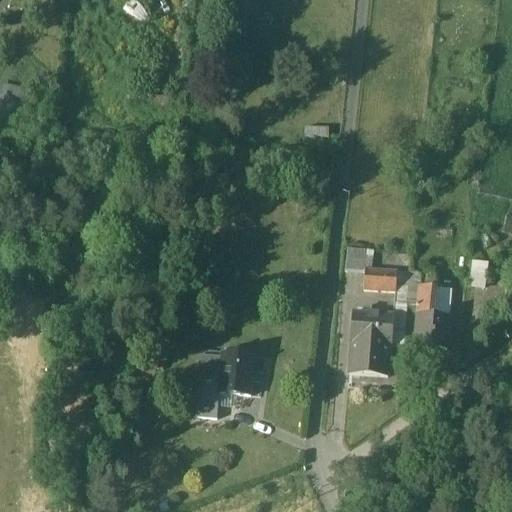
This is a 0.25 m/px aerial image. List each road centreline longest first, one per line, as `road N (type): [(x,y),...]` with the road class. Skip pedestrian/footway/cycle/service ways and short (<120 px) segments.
road 1 (residential): [(365,0),(315,446),(332,511)]
road 2 (track): [(511,357),(323,480)]
